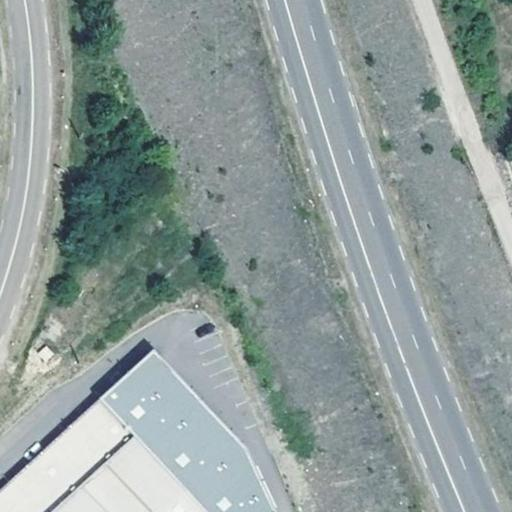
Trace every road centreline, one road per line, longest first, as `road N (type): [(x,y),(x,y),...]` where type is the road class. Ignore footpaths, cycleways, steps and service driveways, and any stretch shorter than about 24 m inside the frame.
road 1 (primary): [(464,511),(377,286),(284,0)]
road 2 (unknown): [(445,466),(272,467),(248,455),(165,362)]
road 3 (tertiary): [(22,0),(33,74),(32,155),(0,289)]
